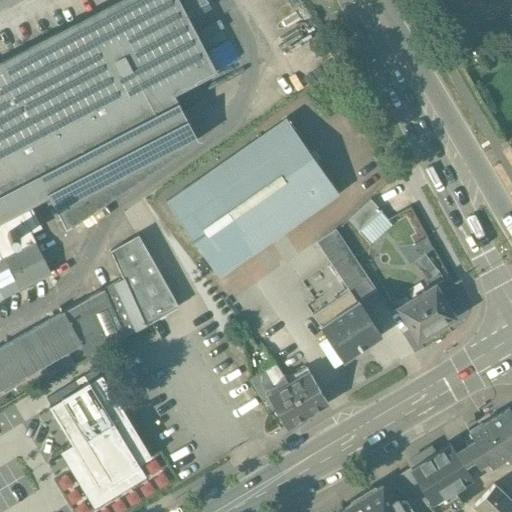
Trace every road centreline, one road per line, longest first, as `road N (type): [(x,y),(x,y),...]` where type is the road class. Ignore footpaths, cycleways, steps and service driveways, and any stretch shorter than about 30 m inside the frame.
road 1 (tertiary): [(221,511),(511,345)]
road 2 (primary): [(366,0),(511,263)]
